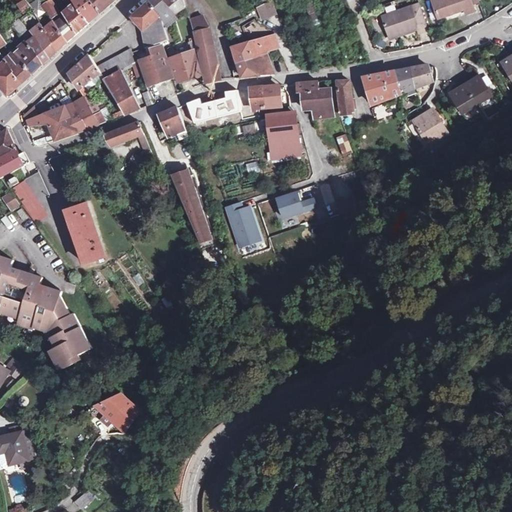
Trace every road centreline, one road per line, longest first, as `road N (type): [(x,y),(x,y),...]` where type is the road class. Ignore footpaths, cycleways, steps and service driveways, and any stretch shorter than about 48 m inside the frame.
road 1 (residential): [(7,109),(35,153),(217,88),(374,71),(461,49),(511,17)]
road 2 (secondary): [(511,279),(361,371),(224,433)]
road 3 (secondary): [(7,109),(131,0)]
